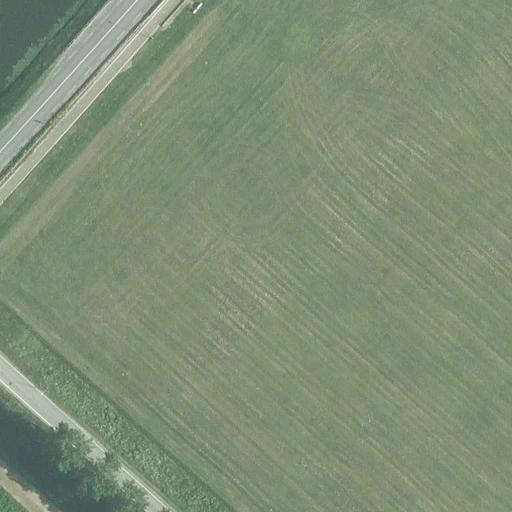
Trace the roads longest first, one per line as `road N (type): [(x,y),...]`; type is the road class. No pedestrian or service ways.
road 1 (unclassified): [(159,511),(0,368)]
road 2 (secondary): [(0,146),(132,0)]
